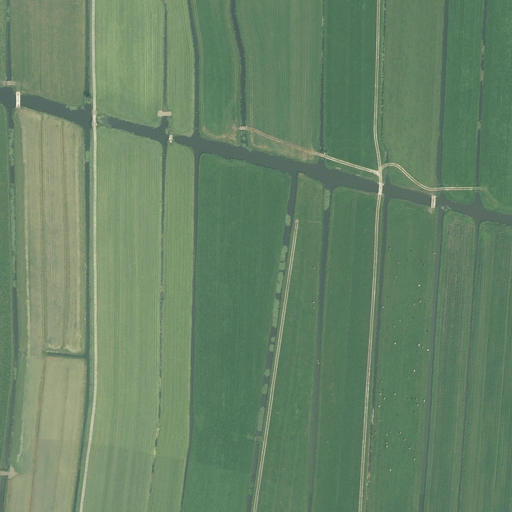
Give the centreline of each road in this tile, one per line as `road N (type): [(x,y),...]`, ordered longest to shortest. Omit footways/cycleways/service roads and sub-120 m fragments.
road 1 (track): [(359,511),(380,173),(236,126),(235,101)]
road 2 (track): [(81,511),(97,379),(93,0)]
road 3 (track): [(255,511),(301,174)]
road 4 (track): [(414,511),(433,196)]
road 5 (track): [(379,169),(378,0)]
road 6 (track): [(380,173),(396,164),(428,189),(480,188),(511,207)]
